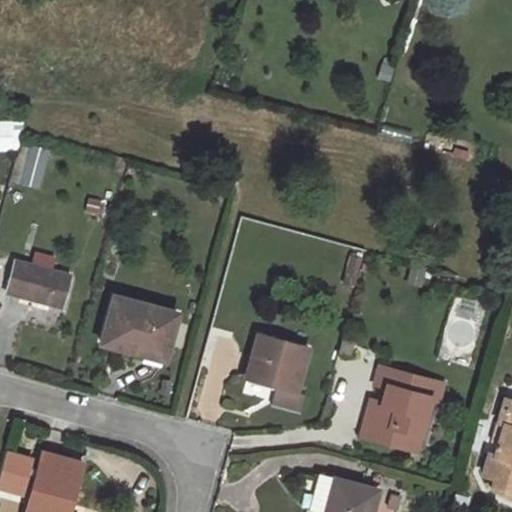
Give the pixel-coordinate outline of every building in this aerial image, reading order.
[(0,148),(21,149),(21,120),(0,120),(0,148)] [(28,144),(18,183),(39,188),(48,149),(28,144)] [(346,270),(356,273),(360,261),(350,257),(346,270)] [(67,277),(14,263),(6,292),(59,306),(67,277)] [(352,286),(356,273),(346,270),(343,283),(352,286)] [(176,315),(112,298),(100,342),(164,359),(176,315)] [(308,350),(257,336),(245,379),(261,384),(262,380),(277,385),(272,405),(299,412),(302,395),(297,394),(308,350)] [(443,385),(379,367),(373,385),(379,387),(377,402),(369,400),(359,437),(409,450),(414,432),(422,434),(431,401),(438,403),(443,385)] [(511,402),(504,400),(492,442),(496,444),(494,455),(489,454),(483,475),(493,479),(490,489),(511,494),(511,402)] [(414,432),(409,450),(410,451),(417,453),(422,434),(414,432)] [(82,464),(42,454),(25,511),(65,511),(67,505),(70,506),(82,464)] [(372,511),(377,492),(333,480),(325,511),(372,511)] [(400,499),(392,496),(389,507),(397,509),(400,499)]
